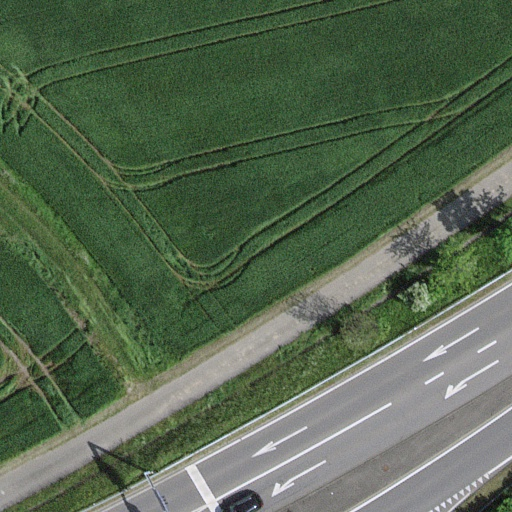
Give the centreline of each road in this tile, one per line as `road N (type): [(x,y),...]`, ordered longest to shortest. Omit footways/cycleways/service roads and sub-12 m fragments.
road 1 (track): [(511,172),(138,423),(0,493)]
road 2 (primary): [(511,318),(148,511)]
road 3 (primary): [(511,346),(244,511)]
